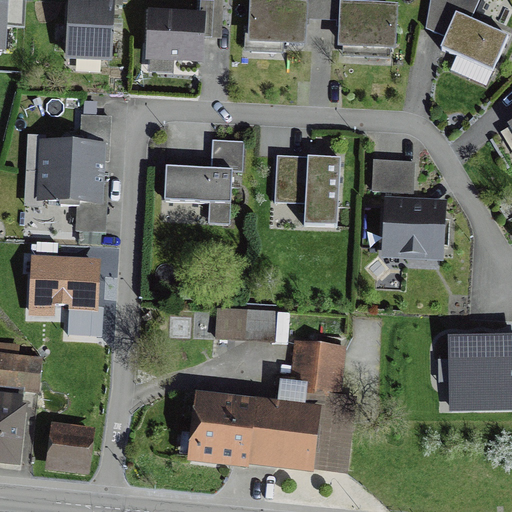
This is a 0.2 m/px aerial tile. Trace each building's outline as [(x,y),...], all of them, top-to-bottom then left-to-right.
[(17,0),(0,0),(0,39),(1,24),(16,25),(17,0)] [(93,0),(93,1),(81,0),(69,0),(66,54),(107,57),(110,4),(119,4),(119,0),(93,0)] [(220,0),(199,0),(198,15),(196,34),(218,36),(220,0)] [(302,2),(268,0),(249,0),(248,38),(300,41),(302,2)] [(476,0),(472,0),(432,0),(426,28),(446,37),(440,48),(456,54),(450,66),(486,80),(505,35),(469,19),(476,0)] [(391,6),(344,3),(342,50),(389,52),(391,6)] [(198,15),(149,12),(147,55),(194,58),(196,34),(198,15)] [(81,143),(43,141),(41,169),(101,173),(103,121),(82,120),(81,143)] [(212,170),(167,167),(165,199),(206,201),(204,221),(224,222),(227,171),(240,171),(242,146),(214,144),(212,170)] [(340,163),(279,159),(276,201),(305,203),(304,224),(335,226),(340,163)] [(414,166),(377,162),(375,189),(411,192),(414,166)] [(101,173),(41,169),(39,201),(78,203),(76,228),(98,229),(101,173)] [(440,209),(388,205),(385,254),(436,258),(440,209)] [(93,309),(96,266),(36,263),(34,296),(54,297),(54,307),(70,308),(68,336),(82,337),(83,308),(93,309)] [(268,314),(221,309),(218,335),(266,340),(268,314)] [(511,333),(446,336),(448,414),(511,412),(511,333)] [(307,409),(196,396),(190,454),(343,471),(351,400),(338,399),(344,350),(295,344),(290,385),(309,387),(307,409)] [(37,361),(0,356),(0,460),(14,462),(22,390),(34,391),(37,361)] [(92,422),(51,418),(46,465),(87,469),(92,422)]
